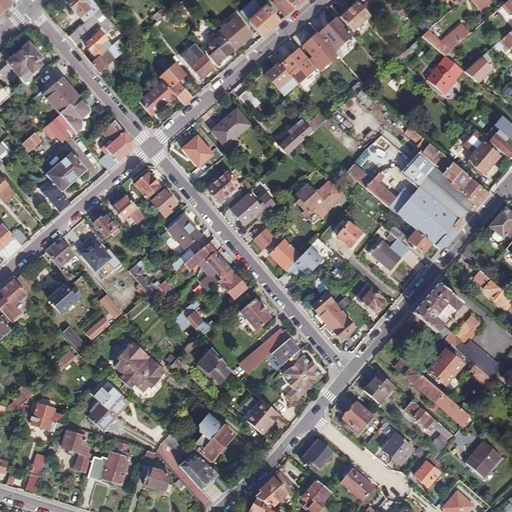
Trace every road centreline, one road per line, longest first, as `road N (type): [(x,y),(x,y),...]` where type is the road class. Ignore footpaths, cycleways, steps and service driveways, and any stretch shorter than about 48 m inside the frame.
road 1 (residential): [(348,372),(150,148)]
road 2 (residential): [(348,372),(506,185)]
road 3 (residential): [(150,148),(321,0)]
road 4 (residential): [(0,279),(150,148)]
road 5 (residential): [(150,148),(29,7)]
road 6 (residential): [(218,511),(310,415)]
